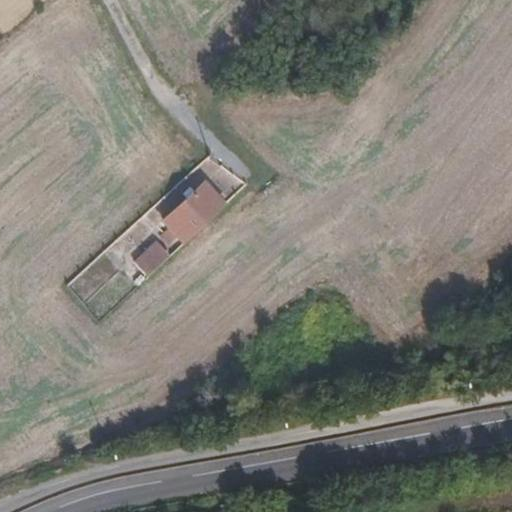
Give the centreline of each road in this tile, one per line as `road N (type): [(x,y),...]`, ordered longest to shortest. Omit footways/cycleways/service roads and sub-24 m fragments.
road 1 (unclassified): [(0,510),(104,468),(511,395)]
road 2 (trunk): [(511,419),(146,480),(42,511)]
road 3 (track): [(111,0),(161,89),(252,171)]
